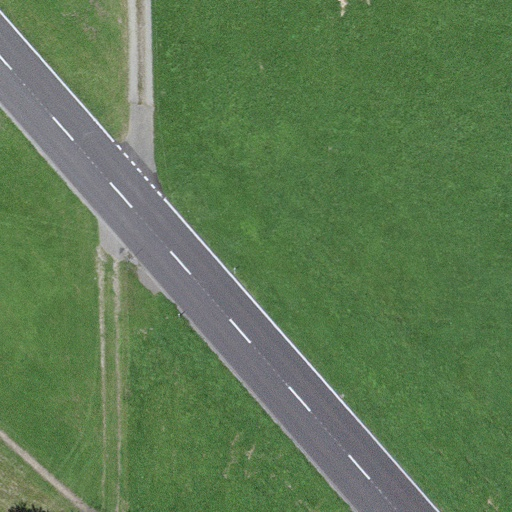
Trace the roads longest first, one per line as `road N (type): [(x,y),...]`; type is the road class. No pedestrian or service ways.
road 1 (tertiary): [(0,55),(399,511)]
road 2 (track): [(122,194),(146,61),(144,0)]
